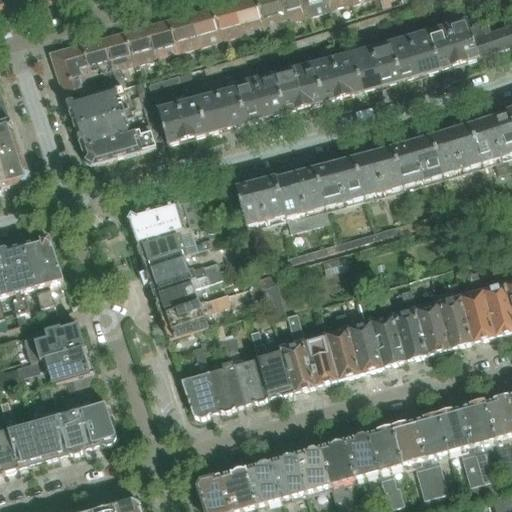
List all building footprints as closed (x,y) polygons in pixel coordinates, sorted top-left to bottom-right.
[(0,0),(0,22),(20,17),(14,0),(0,0)] [(38,0),(14,0),(20,17),(42,10),(38,0)] [(38,0),(42,10),(64,4),(62,0),(38,0)] [(255,0),(255,1),(233,8),(244,44),(250,42),(248,37),(281,28),(283,33),(288,31),(278,0),(255,0)] [(308,20),(302,0),(278,0),(288,31),(292,30),(291,25),(308,20)] [(331,19),(325,0),(302,0),(308,20),(326,15),(327,20),(331,19)] [(349,0),(325,0),(331,19),(335,18),(333,13),(352,7),(349,0)] [(375,7),(372,0),(349,0),(352,7),(369,3),(370,8),(375,7)] [(445,0),(418,8),(420,15),(457,4),(456,0),(445,0)] [(470,14),(465,0),(461,0),(465,15),(470,14)] [(465,0),(470,14),(475,13),(471,0),(465,0)] [(391,9),(389,2),(381,4),(383,11),(391,9)] [(244,44),(233,8),(212,14),(221,45),(239,40),(240,45),(244,44)] [(381,20),(383,26),(420,15),(418,8),(381,20)] [(212,14),(190,20),(201,57),(206,55),(204,50),(221,45),(212,14)] [(201,57),(190,20),(169,26),(178,57),(195,52),(197,58),(201,57)] [(343,31),(345,38),(383,26),(381,20),(343,31)] [(511,51),(511,21),(502,25),(504,34),(485,40),(482,31),(470,35),(479,63),(511,51)] [(169,25),(147,31),(157,69),(162,67),(161,62),(178,57),(169,26),(169,25)] [(466,26),(429,38),(440,76),(478,64),(478,63),(479,63),(470,35),(469,35),(466,26)] [(157,69),(147,31),(125,37),(134,70),(151,65),(153,70),(157,69)] [(306,42),(308,49),(345,38),(343,31),(306,42)] [(134,70),(125,37),(104,43),(117,95),(127,92),(121,73),(134,70)] [(440,76),(429,38),(391,50),(402,88),(406,86),(440,76)] [(308,49),(306,42),(269,54),(271,60),(308,49)] [(117,95),(104,43),(82,49),(91,82),(92,87),(98,86),(96,80),(101,79),(107,98),(117,95)] [(254,45),(246,47),(248,55),(256,53),(254,45)] [(91,82),(82,49),(48,58),(60,91),(79,85),(91,82)] [(391,50),(352,60),(362,98),(402,88),(391,50)] [(271,60),(269,54),(257,57),(259,64),(271,60)] [(259,64),(257,57),(230,65),(232,72),(259,64)] [(352,60),(313,70),(323,109),(362,98),(352,60)] [(205,80),(232,72),(230,65),(203,73),(205,80)] [(313,70),(274,81),(284,119),(323,109),(313,70)] [(180,87),(178,80),(151,88),(149,90),(151,96),(180,87)] [(274,81),(235,91),(245,129),(284,119),(274,81)] [(60,91),(67,110),(88,104),(86,99),(92,98),(91,94),(85,96),(84,90),(80,91),(79,85),(60,91)] [(139,101),(143,111),(145,118),(152,116),(143,86),(135,88),(139,101)] [(245,129),(235,91),(196,102),(206,140),(245,129)] [(67,110),(74,131),(122,117),(118,105),(124,103),(121,94),(88,104),(67,110)] [(143,111),(139,101),(133,103),(137,113),(143,111)] [(167,150),(168,150),(206,140),(196,102),(156,112),(167,150)] [(0,128),(9,126),(2,105),(0,105),(0,128)] [(82,153),(108,146),(132,139),(130,132),(127,132),(124,126),(131,124),(128,116),(122,117),(74,131),(82,153)] [(468,131),(481,171),(491,168),(496,183),(510,179),(505,163),(511,161),(511,135),(507,120),(468,131)] [(0,128),(0,168),(7,194),(24,190),(25,190),(29,183),(28,182),(11,134),(12,133),(10,126),(9,126),(0,128)] [(444,139),(431,142),(443,183),(481,171),(468,131),(444,139)] [(138,137),(132,139),(108,146),(82,153),(86,167),(92,170),(155,153),(152,139),(140,141),(138,137)] [(392,154),(403,194),(443,183),(431,142),(398,152),(392,154)] [(353,164),(364,204),(403,194),(392,154),(353,164)] [(315,174),(325,215),(364,204),(353,164),(315,174)] [(276,184),(286,224),(286,225),(325,215),(315,174),(276,184)] [(276,183),(234,194),(247,235),(286,224),(276,184),(276,183)] [(236,216),(230,195),(220,198),(227,219),(236,216)] [(511,204),(511,197),(491,204),(493,211),(511,204)] [(493,211),(491,204),(452,215),(454,222),(493,211)] [(188,232),(182,208),(133,221),(129,227),(136,248),(188,232)] [(454,222),(452,215),(413,227),(415,233),(454,222)] [(415,233),(413,227),(373,238),(375,245),(415,233)] [(189,232),(188,232),(136,248),(137,250),(136,254),(138,260),(141,261),(144,272),(181,261),(186,260),(211,252),(208,244),(195,248),(194,245),(178,250),(173,237),(189,232)] [(334,250),(336,256),(375,245),(373,238),(334,250)] [(23,251),(34,294),(39,312),(51,309),(46,291),(63,287),(48,245),(23,251)] [(249,257),(246,246),(239,248),(242,259),(249,257)] [(336,256),(334,250),(297,261),(299,267),(336,256)] [(23,251),(0,257),(0,263),(10,300),(15,319),(27,316),(22,297),(34,294),(23,251)] [(181,261),(144,272),(145,273),(144,276),(146,282),(148,282),(153,296),(193,283),(206,279),(208,287),(222,283),(218,268),(204,272),(203,270),(190,275),(190,273),(185,274),(181,261)] [(299,267),(297,261),(259,272),(261,279),(299,267)] [(0,263),(0,322),(2,323),(0,316),(0,303),(10,300),(0,263)] [(497,292),(483,296),(492,329),(495,343),(511,338),(511,314),(505,290),(501,273),(491,276),(493,283),(497,292)] [(492,329),(483,296),(478,279),(469,282),(471,289),(476,298),(460,303),(465,320),(473,349),(495,343),(492,329)] [(286,319),(274,280),(259,284),(272,324),(286,319)] [(251,292),(259,289),(256,281),(248,283),(251,292)] [(197,296),(193,283),(153,296),(156,306),(155,310),(158,317),(160,318),(161,320),(197,309),(193,298),(197,296)] [(450,356),(473,349),(465,320),(460,303),(455,286),(446,288),(448,295),(452,305),(437,309),(443,329),(450,356)] [(259,289),(251,292),(255,305),(263,302),(259,289)] [(428,362),(450,356),(443,329),(437,309),(433,292),(424,294),(426,303),(430,311),(416,315),(419,329),(428,362)] [(371,327),(384,375),(406,368),(393,321),(389,305),(386,294),(377,296),(381,314),(386,323),(371,327)] [(408,317),(393,321),(406,368),(428,362),(419,329),(416,315),(411,298),(402,301),(403,308),(408,317)] [(197,309),(161,320),(164,331),(164,334),(166,341),(169,342),(169,344),(214,331),(211,321),(207,322),(206,318),(229,311),(230,309),(227,300),(202,308),(197,309)] [(363,329),(348,334),(361,381),(384,375),(371,327),(366,311),(364,301),(354,303),(359,320),(363,329)] [(42,323),(54,320),(51,309),(39,312),(42,323)] [(325,340),(338,387),(361,381),(348,334),(343,317),(333,320),(334,325),(340,336),(325,340)] [(26,329),(25,328),(23,319),(15,321),(18,331),(26,329)] [(317,342),(302,347),(316,393),(338,387),(325,340),(321,324),(311,326),(313,333),(317,342)] [(62,334),(61,332),(46,337),(46,338),(25,344),(31,368),(86,353),(79,329),(62,334)] [(249,333),(257,363),(268,405),(281,401),(281,403),(293,400),(280,357),(267,361),(258,330),(249,333)] [(280,357),(293,400),(316,393),(302,347),(298,330),(288,332),(290,340),(295,349),(279,353),(280,357)] [(221,373),(207,377),(219,419),(222,418),(225,419),(232,417),(233,415),(244,412),(226,344),(223,333),(214,336),(223,368),(220,369),(221,373)] [(226,344),(244,412),(257,408),(258,410),(265,408),(266,406),(268,405),(257,363),(241,367),(234,342),(226,344)] [(186,384),(182,385),(181,385),(193,423),(200,426),(207,424),(208,422),(219,419),(207,377),(200,352),(192,355),(198,376),(197,376),(196,373),(186,376),(185,380),(186,384)] [(31,368),(18,372),(21,382),(44,375),(50,373),(55,389),(64,387),(67,397),(85,392),(98,388),(95,379),(96,378),(87,353),(86,353),(31,368)] [(0,394),(22,388),(18,374),(0,378),(0,394)] [(43,468),(67,461),(55,416),(47,391),(41,393),(44,404),(42,404),(48,422),(31,427),(43,468)] [(112,450),(116,442),(104,406),(91,410),(85,392),(77,395),(81,408),(79,409),(92,454),(103,451),(106,452),(112,450)] [(484,408),(494,445),(504,482),(511,479),(511,467),(505,442),(511,439),(511,414),(509,402),(484,408)] [(18,475),(43,468),(31,427),(15,432),(8,406),(0,408),(0,411),(6,434),(18,475)] [(483,448),(494,445),(484,408),(461,415),(485,503),(497,500),(483,448)] [(55,416),(67,461),(71,460),(75,461),(84,458),(85,456),(92,454),(79,409),(71,411),(72,415),(56,420),(55,416)] [(461,415),(438,421),(448,458),(459,455),(469,492),(471,491),(475,506),(485,503),(461,415)] [(438,461),(448,458),(438,421),(416,427),(439,511),(445,511),(442,499),(448,498),(438,461)] [(439,511),(416,427),(392,434),(402,471),(414,468),(426,511),(439,511)] [(15,476),(18,475),(6,434),(0,435),(0,479),(1,479),(5,481),(14,478),(15,476)] [(392,434),(368,441),(380,478),(385,497),(387,497),(391,511),(397,511),(404,510),(399,493),(397,494),(391,475),(402,471),(392,434)] [(368,441),(344,447),(355,485),(380,478),(368,441)] [(344,447),(320,454),(331,492),(336,511),(354,511),(349,491),(343,493),(342,489),(355,485),(344,447)] [(307,499),(331,492),(320,454),(319,454),(318,457),(315,456),(309,457),(307,460),(305,459),(304,459),(304,460),(297,462),(307,499)] [(280,467),(272,469),(282,506),(307,499),(297,462),(296,462),(296,461),(294,462),(293,464),(290,463),(285,464),(283,467),(281,466),(280,466),(280,467)] [(257,511),(261,511),(282,506),(272,469),(271,468),(270,468),(269,470),(266,469),(260,471),(258,473),(256,472),(254,473),(254,474),(248,476),(257,511)] [(229,481),(223,483),(231,511),(257,511),(248,476),(246,476),(246,475),(245,475),(243,477),(241,476),(234,478),(233,480),(230,480),(229,480),(229,481)] [(203,511),(231,511),(223,483),(210,486),(210,485),(200,487),(197,492),(203,511)] [(506,511),(506,509),(511,507),(508,498),(491,503),(494,511),(506,511)]
